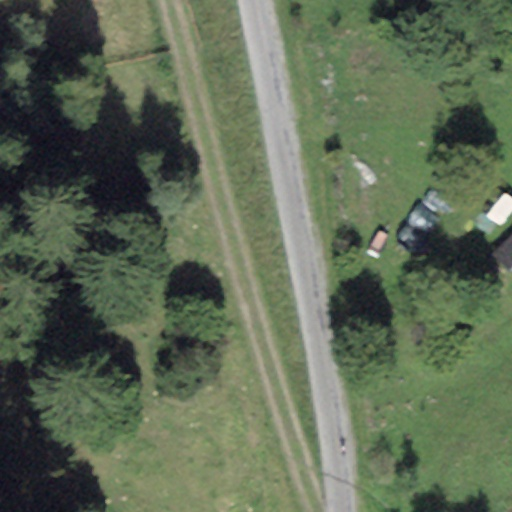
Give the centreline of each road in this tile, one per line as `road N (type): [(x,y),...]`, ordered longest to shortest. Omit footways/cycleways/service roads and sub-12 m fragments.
road 1 (track): [(169,0),(251,323),(318,511)]
road 2 (unclassified): [(259,0),(319,317),(341,511)]
